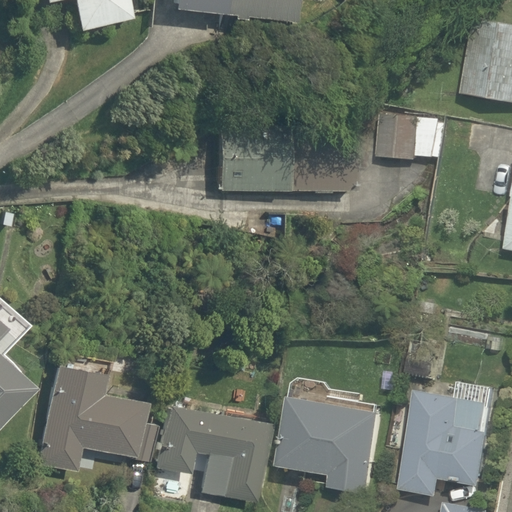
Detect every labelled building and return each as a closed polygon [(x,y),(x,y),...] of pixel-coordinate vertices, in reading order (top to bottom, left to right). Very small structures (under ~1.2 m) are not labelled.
[(57,0),(70,0),(77,32),(133,20),(129,0),(42,0),(43,3),(57,0)] [(246,19),(294,25),(297,0),(172,0),(171,10),(233,18),(233,21),(245,23),(246,19)] [(511,24),(476,18),(463,92),(511,100),(511,24)] [(380,159),(435,162),(445,121),(381,118),(380,159)] [(219,188),(353,192),(354,126),(220,122),(219,188)] [(157,163),(168,181),(200,162),(189,144),(157,163)] [(0,224),(6,226),(9,214),(1,212),(0,217),(0,224)] [(0,420),(31,385),(0,357),(0,344),(20,321),(0,303),(0,420)] [(58,355),(35,463),(72,471),(78,444),(131,455),(131,458),(143,461),(151,426),(139,423),(143,402),(99,392),(104,365),(58,355)] [(406,371),(432,376),(435,363),(408,358),(406,371)] [(404,491),(442,498),(444,482),(485,489),(501,391),(466,385),(464,397),(454,395),(453,402),(420,397),(404,491)] [(333,490),(371,497),(386,416),(295,400),(283,469),(335,479),(333,490)] [(198,494),(254,505),(269,426),(165,406),(153,470),(189,476),(193,454),(205,457),(198,494)] [(443,511),(491,511),(492,509),(445,500),(443,511)]
